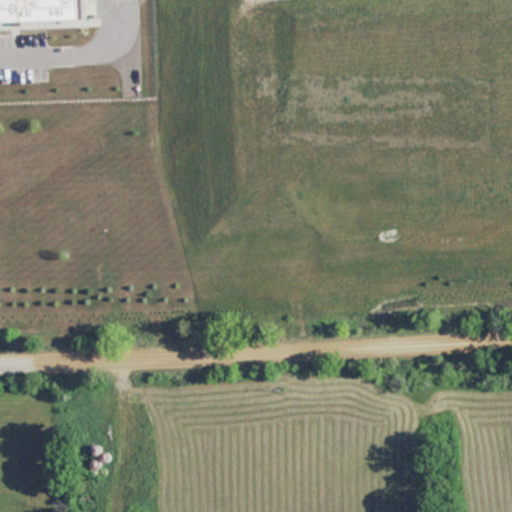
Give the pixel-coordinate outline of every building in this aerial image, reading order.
[(95,232),(138,232),(138,173),(78,172),(78,190),(95,190),(95,232)] [(92,267),(93,245),(37,244),(37,250),(29,250),(28,266),(92,267)] [(210,274),(194,274),(194,261),(179,261),(179,299),(210,299),(210,274)] [(257,275),(257,296),(281,296),(281,275),(257,275)] [(13,320),(34,320),(35,277),(13,277),(13,320)]
